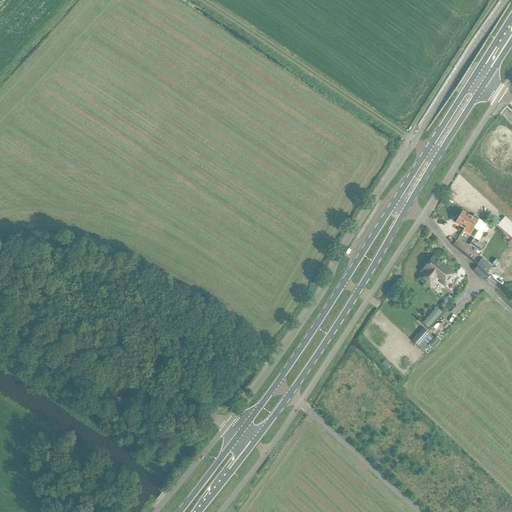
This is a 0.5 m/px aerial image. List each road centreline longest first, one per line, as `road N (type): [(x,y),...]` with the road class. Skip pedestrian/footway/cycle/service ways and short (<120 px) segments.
road 1 (secondary): [(475,74),(276,384),(179,511)]
road 2 (secondary): [(198,511),(289,395),(485,82)]
road 3 (track): [(417,511),(276,384)]
